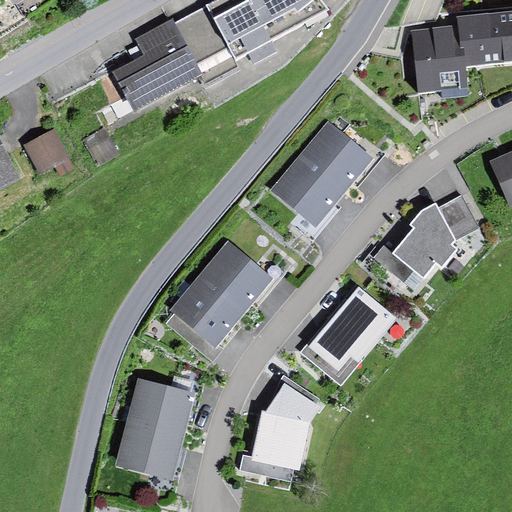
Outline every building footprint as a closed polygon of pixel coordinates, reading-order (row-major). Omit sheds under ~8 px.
[(222,0),(204,10),(231,58),(235,63),(247,56),(255,69),(279,55),(273,42),(328,12),(318,2),(319,0),(222,0)] [(143,56),(110,74),(133,116),(202,78),(200,75),(231,58),(204,10),(175,26),(173,20),(134,41),(143,56)] [(511,63),(511,14),(457,20),(458,29),(413,34),(419,95),(467,90),(465,68),(511,63)] [(328,123),(300,157),(345,195),(374,161),(328,123)] [(105,128),(83,140),(100,170),(122,158),(105,128)] [(54,131),(24,147),(41,176),(54,168),(68,160),(70,160),(54,131)] [(0,191),(20,181),(0,143),(0,191)] [(511,154),(506,157),(490,164),(510,210),(511,208),(511,154)] [(345,195),(300,157),(270,192),(317,230),(345,195)] [(68,160),(54,168),(60,178),(74,170),(68,160)] [(461,197),(438,209),(457,243),(480,231),(461,197)] [(438,209),(436,205),(422,213),(411,227),(413,230),(392,255),(413,273),(424,282),(437,267),(442,271),(458,252),(453,247),(457,243),(438,209)] [(229,244),(200,278),(246,316),(274,282),(229,244)] [(413,273),(392,255),(384,248),(374,259),(404,284),(413,273)] [(455,260),(448,269),(457,276),(464,267),(455,260)] [(246,316),(200,278),(171,313),(174,315),(216,350),(219,348),(246,316)] [(397,320),(358,288),(320,332),(360,365),(397,320)] [(216,350),(174,315),(166,325),(213,365),(224,352),(219,348),(216,350)] [(342,387),(360,365),(320,332),(302,354),(342,387)] [(320,402),(284,376),(280,383),(271,405),(266,413),(262,412),(252,458),(243,457),(240,472),(292,483),(294,473),(300,474),(310,424),(320,410),(316,407),(320,402)] [(196,396),(138,380),(128,420),(185,436),(196,396)] [(185,436),(128,420),(116,468),(172,482),(185,436)]
